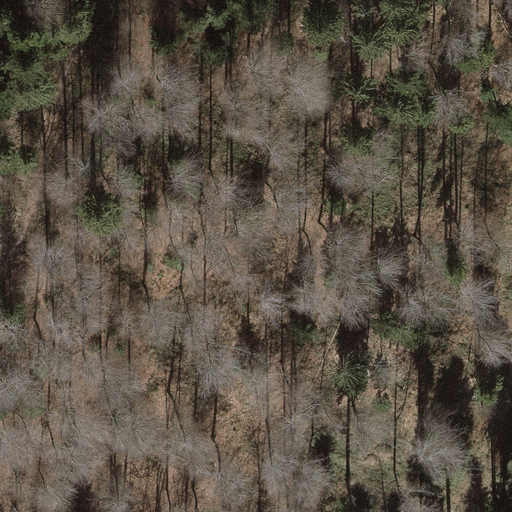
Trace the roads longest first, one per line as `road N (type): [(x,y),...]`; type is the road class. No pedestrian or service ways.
road 1 (track): [(511,227),(496,433),(449,511)]
road 2 (track): [(0,272),(32,210),(92,0)]
